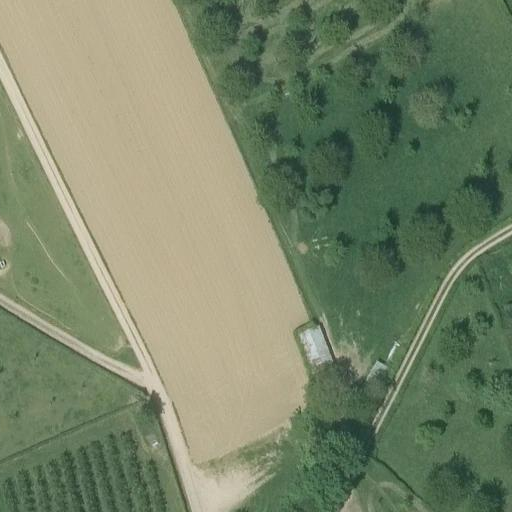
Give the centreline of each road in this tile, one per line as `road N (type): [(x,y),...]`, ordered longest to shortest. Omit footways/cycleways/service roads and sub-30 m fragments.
road 1 (track): [(154,385),(0,66)]
road 2 (track): [(330,511),(447,281),(463,260),(511,228)]
road 3 (track): [(0,298),(154,385)]
road 4 (track): [(154,385),(197,511)]
